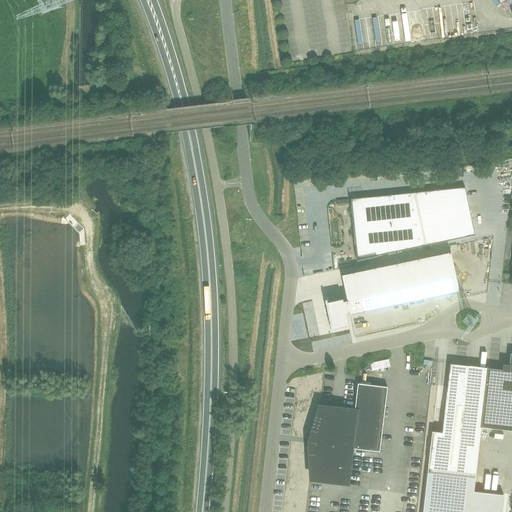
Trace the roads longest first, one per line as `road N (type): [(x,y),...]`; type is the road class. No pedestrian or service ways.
road 1 (unclassified): [(224,511),(233,350),(226,249),(176,0)]
road 2 (trunk): [(202,511),(210,305),(202,211),(177,88)]
road 3 (unclassified): [(224,0),(249,196),(291,267),(282,363)]
road 4 (unclassified): [(282,363),(434,330)]
road 5 (unclassified): [(282,363),(264,511)]
